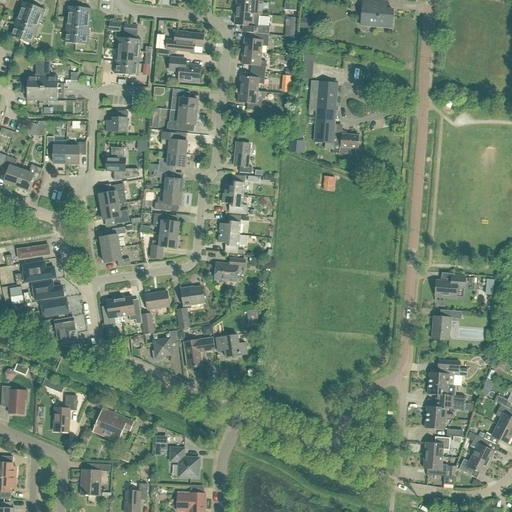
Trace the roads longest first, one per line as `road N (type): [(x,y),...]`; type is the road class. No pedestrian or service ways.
road 1 (unclassified): [(393,377),(404,358),(429,0)]
road 2 (residential): [(86,286),(194,260),(202,191),(215,165),(227,43),(205,16)]
road 3 (residential): [(241,414),(105,355),(86,286)]
road 4 (residential): [(90,182),(94,98),(107,89),(142,92)]
road 5 (residential): [(393,484),(475,496),(511,475)]
